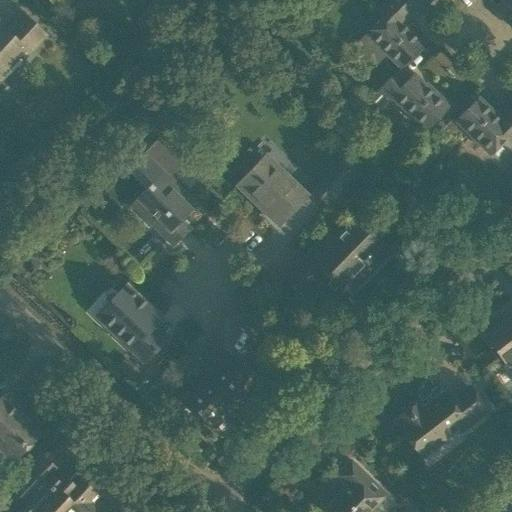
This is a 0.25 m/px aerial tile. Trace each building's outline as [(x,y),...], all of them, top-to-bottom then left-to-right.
[(407,0),(389,0),(377,13),(382,18),(355,46),(374,65),(385,54),(400,68),(423,45),(401,24),(416,9),(407,0)] [(407,0),(416,9),(419,11),(430,0),(407,0)] [(0,100),(11,90),(0,79),(0,78),(20,58),(22,61),(46,37),(22,14),(6,31),(0,25),(0,100)] [(407,81),(397,71),(380,90),(391,100),(392,99),(426,131),(449,107),(434,93),(433,94),(413,75),(407,81)] [(511,142),(511,105),(499,119),(478,99),(455,122),(491,156),(508,139),(511,142)] [(326,205),(333,198),(356,174),(339,157),(309,189),(326,205)] [(258,200),(281,223),(307,196),(288,178),(285,181),(262,159),(236,186),(255,204),(258,200)] [(186,193),(178,185),(163,171),(130,205),(173,247),(190,229),(182,221),(192,210),(180,199),(186,193)] [(357,173),(356,174),(333,198),(342,206),(366,181),(357,173)] [(331,230),(330,231),(282,279),(303,299),(325,277),(339,290),(350,278),(358,286),(391,252),(356,219),(338,237),(331,230)] [(129,350),(128,351),(142,365),(166,339),(166,338),(160,344),(148,332),(161,319),(126,286),(96,317),(129,350)] [(511,311),(507,315),(509,319),(485,337),(509,369),(511,366),(511,311)] [(169,352),(157,364),(164,371),(176,359),(169,352)] [(125,357),(115,368),(124,376),(122,379),(131,388),(142,376),(143,374),(125,357)] [(233,357),(221,370),(223,372),(217,378),(211,372),(185,399),(198,412),(196,413),(213,429),(259,382),(233,357)] [(276,361),(268,369),(275,375),(282,367),(286,363),(280,357),(276,361)] [(468,387),(467,389),(449,403),(445,398),(426,413),(418,403),(395,421),(403,430),(401,431),(420,456),(457,428),(460,432),(487,411),(468,387)] [(0,438),(2,440),(0,441),(0,452),(11,463),(40,434),(10,406),(12,404),(4,396),(0,400),(0,438)] [(368,511),(385,495),(351,462),(337,477),(348,487),(326,510),(327,511),(368,511)] [(91,511),(92,503),(101,494),(77,471),(68,481),(64,477),(58,483),(49,474),(24,500),(29,504),(20,511),(91,511)]
